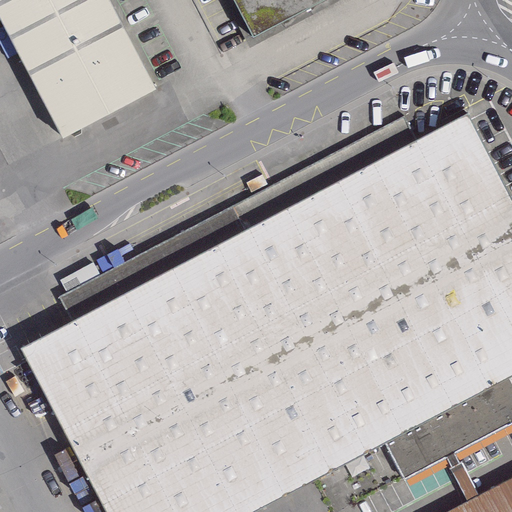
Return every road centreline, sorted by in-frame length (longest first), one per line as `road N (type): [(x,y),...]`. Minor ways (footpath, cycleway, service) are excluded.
road 1 (unclassified): [(0,270),(473,21)]
road 2 (unknown): [(235,80),(386,0)]
